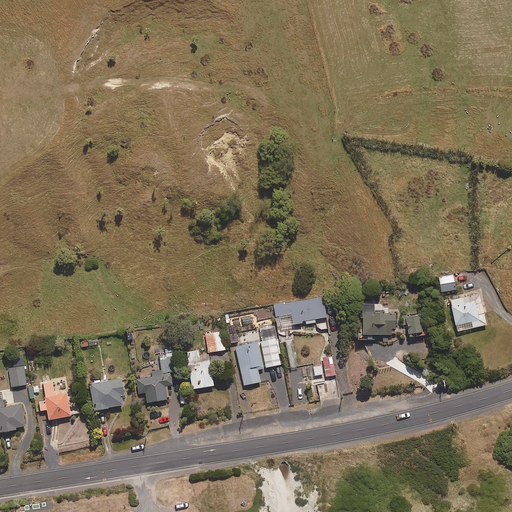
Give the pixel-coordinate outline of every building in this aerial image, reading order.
[(443,293),(457,291),(454,275),(440,278),(443,293)] [(458,333),(488,326),(480,295),(451,301),(458,333)] [(327,319),(324,298),(275,306),(279,329),(304,325),(304,323),(305,323),(306,326),(317,324),(316,320),(327,319)] [(397,336),(397,330),(396,313),(389,314),(389,308),(383,308),(383,305),(363,306),(364,330),(360,330),(360,341),(375,340),(374,337),(397,336)] [(423,334),(421,315),(403,318),(404,325),(408,324),(410,336),(423,334)] [(208,353),(226,351),(224,331),(206,333),(208,353)] [(84,348),(99,345),(98,339),(82,342),(84,348)] [(259,371),(283,365),(277,339),(236,348),(245,387),(262,383),(259,371)] [(171,373),(177,372),(174,349),(159,351),(162,371),(153,372),(153,378),(141,380),(144,404),(168,401),(166,387),(173,387),(171,373)] [(210,355),(200,356),(199,351),(187,353),(193,391),(214,387),(210,355)] [(327,377),(336,376),(333,357),(324,359),(327,377)] [(323,375),(322,366),(314,368),(315,376),(323,375)] [(12,389),(27,386),(24,367),(9,370),(12,389)] [(122,397),(125,397),(122,380),(90,386),(95,412),(124,407),(122,397)] [(68,394),(55,396),(53,383),(44,384),(46,402),(39,403),(41,412),(48,411),(50,421),(80,416),(78,403),(70,405),(68,394)] [(4,394),(0,395),(0,423),(2,434),(17,432),(16,429),(26,428),(23,406),(7,409),(4,394)]
